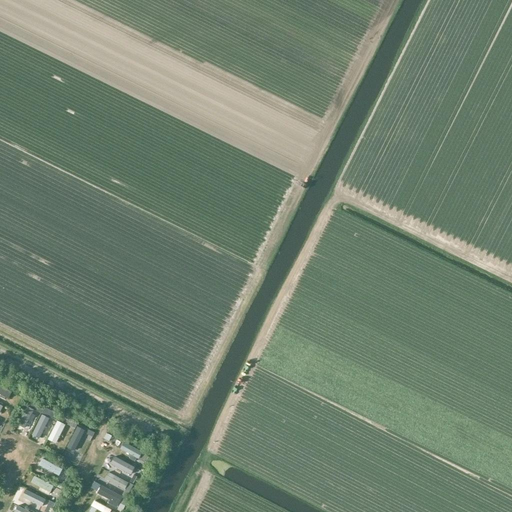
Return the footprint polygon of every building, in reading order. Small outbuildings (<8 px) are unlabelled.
[(11,391),(0,385),(0,393),(8,397),(11,391)] [(33,409),(27,406),(17,424),(24,427),(33,409)] [(46,421),(39,417),(33,431),(39,435),(46,421)] [(65,424),(57,420),(47,439),(55,443),(65,424)] [(84,430),(75,425),(65,444),(75,449),(84,430)] [(142,451),(123,441),(119,448),(138,458),(142,451)] [(62,468),(42,458),(39,465),(58,475),(62,468)] [(135,468),(116,458),(112,465),(132,475),(135,468)] [(125,481),(108,472),(105,477),(122,486),(125,481)] [(53,485),(34,475),(31,482),(50,492),(53,485)] [(121,495),(101,485),(98,492),(117,502),(121,495)] [(46,499),(26,490),(23,496),(42,506),(46,499)] [(110,511),(112,509),(93,499),(90,505),(102,511),(110,511)]
